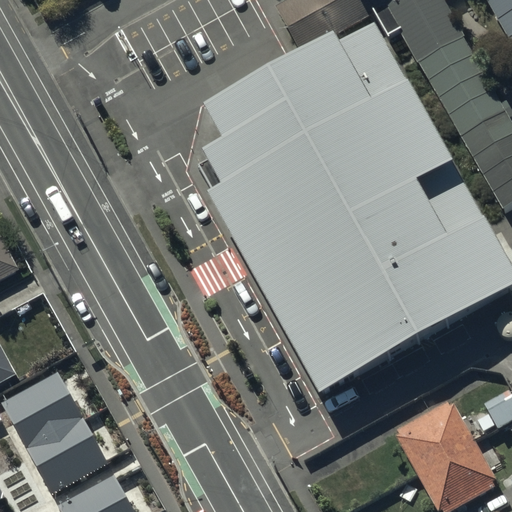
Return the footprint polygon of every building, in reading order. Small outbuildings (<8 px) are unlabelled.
[(511,206),(511,128),(440,0),(383,0),(502,212),(511,206)] [(511,0),(493,0),(511,32),(511,0)] [(511,289),(511,277),(374,27),(206,118),(224,151),(194,167),(320,395),(511,289)] [(0,234),(0,286),(22,275),(0,234)] [(0,396),(17,388),(2,360),(0,360),(0,396)] [(56,493),(107,466),(84,424),(60,381),(10,408),(56,493)] [(511,398),(508,392),(484,405),(490,416),(478,423),(483,434),(495,428),(498,433),(511,426),(511,427),(511,398)] [(419,473),(475,442),(453,401),(397,431),(419,473)] [(442,511),(497,483),(475,442),(419,473),(439,511),(442,511)] [(64,511),(133,511),(117,481),(63,509),(64,511)]
